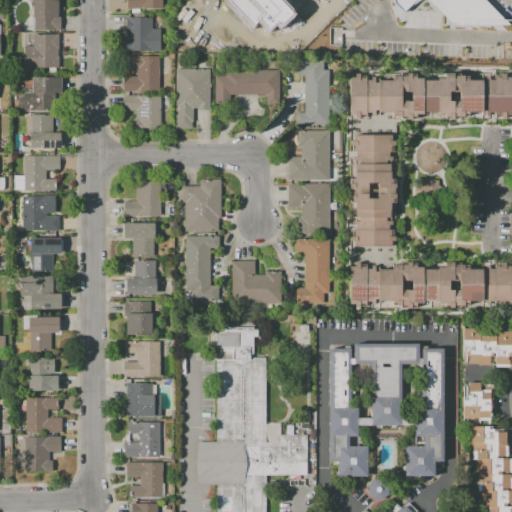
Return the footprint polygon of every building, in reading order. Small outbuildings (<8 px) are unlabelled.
[(31,0),(57,0),(57,15),(60,15),(60,31),(28,30),(28,16),(31,16),(31,0)] [(161,0),(161,10),(127,9),(127,0),(161,0)] [(270,0),(288,18),(273,34),(269,30),(263,35),(252,23),(247,27),(223,3),(226,0),(270,0)] [(482,0),(511,29),(448,27),(423,1),(398,25),(379,6),(385,0),(482,0)] [(126,17),(151,18),(151,28),(159,29),(159,50),(125,50),(126,17)] [(24,46),(32,46),(32,34),(58,34),(58,68),(23,67),(24,46)] [(123,56),(158,56),(158,91),(123,91),(123,77),(136,77),(137,68),(123,68),(123,56)] [(296,60),(324,60),(323,69),(329,69),(328,123),(295,123),(295,112),(304,113),(305,75),(295,74),(296,60)] [(174,68),(209,69),(208,108),(192,108),(192,128),(173,128),(174,68)] [(214,69),(280,70),(279,104),(266,104),(266,95),(229,94),(229,103),(213,102),(214,69)] [(348,77),(355,77),(355,73),(360,73),(360,76),(366,76),(366,79),(370,79),(370,76),(379,76),(379,80),(392,80),(392,74),(416,73),(416,78),(443,78),(443,73),(469,73),(489,73),(489,80),(494,80),(494,73),(508,73),(508,77),(511,77),(511,119),(494,119),(494,112),(490,113),(490,117),(482,117),(482,113),(470,113),(470,117),(465,117),(465,118),(444,119),(444,115),(417,115),(417,119),(392,119),(392,113),(379,113),(379,118),(355,118),(355,116),(348,116),(348,77)] [(32,76),(62,77),(62,92),(55,92),(54,112),(19,111),(19,93),(31,93),(32,76)] [(122,95),(161,96),(160,130),(131,130),(131,119),(135,119),(135,111),(122,111),(122,95)] [(32,115),(52,115),(52,130),(60,130),(60,148),(30,148),(30,132),(31,132),(32,115)] [(298,130),(329,131),(328,180),(286,179),(287,157),(301,157),(301,147),(297,147),(298,130)] [(393,135),(393,152),(391,152),(391,178),(396,178),(395,225),(389,225),(389,229),(395,229),(395,241),(391,241),(391,247),(353,247),(353,241),(349,241),(349,236),(351,236),(351,229),(356,229),(356,225),(352,225),(353,221),(358,221),(358,217),(353,217),(353,204),(349,204),(350,157),(347,157),(347,151),(353,151),(353,145),(350,145),(350,140),(353,140),(353,135),(393,135)] [(23,156),(58,157),(58,170),(46,170),(46,179),(58,179),(57,192),(22,191),(23,156)] [(181,186),(199,187),(199,180),(220,180),(219,232),(180,231),(181,186)] [(136,181),(160,182),(159,217),(123,217),(123,201),(136,201),(136,181)] [(414,199),(436,200),(437,182),(414,181),(414,199)] [(287,184),(330,185),(329,233),(296,233),(297,217),(301,218),(301,207),(287,207),(287,184)] [(21,195),(55,196),(54,211),(60,211),(60,232),(20,231),(21,195)] [(153,223),(153,256),(132,256),(132,239),(123,239),(123,223),(153,223)] [(184,236),(219,237),(219,244),(211,244),(210,273),(218,274),(217,300),(183,299),(184,236)] [(25,237),(62,238),(62,254),(54,254),(53,271),(30,270),(30,253),(25,253),(25,237)] [(294,239),(330,239),(329,304),(294,303),(294,287),(304,287),(304,251),(294,251),(294,239)] [(125,278),(133,278),(133,260),(155,260),(155,294),(125,294),(125,278)] [(231,261),(254,262),(254,275),(265,275),(265,271),(282,271),(281,303),(230,302),(231,261)] [(347,266),(355,265),(355,263),(367,263),(367,266),(393,266),(393,262),(417,262),(417,267),(444,266),(444,262),(464,261),(464,265),(469,265),(469,269),(490,269),(490,261),(506,261),(506,266),(511,266),(511,307),(482,307),(481,302),(469,302),(469,308),(437,309),(437,301),(424,301),(424,303),(416,304),(417,308),(355,309),(355,304),(348,305),(347,266)] [(18,275),(52,276),(52,292),(61,292),(60,310),(29,309),(30,302),(17,302),(18,275)] [(124,301),(153,302),(152,334),(123,334),(124,301)] [(29,317),(59,318),(59,332),(51,332),(51,350),(28,350),(29,317)] [(299,332),(298,325),(307,324),(308,332),(299,332)] [(268,422),(280,422),(280,434),(286,434),(285,425),(293,425),(293,434),(306,434),(306,475),(266,476),(266,511),(217,511),(217,483),(197,483),(195,463),(197,441),(217,441),(216,360),(213,360),(213,353),(219,353),(219,347),(213,347),(213,332),(220,332),(220,327),(253,327),(253,329),(258,329),(258,336),(253,336),(254,354),(250,354),(250,359),(253,359),(253,357),(267,357),(267,422),(268,422)] [(478,364),(462,364),(463,328),(480,329),(478,364)] [(480,329),(496,329),(496,331),(495,366),(478,366),(478,364),(480,329)] [(496,331),(511,331),(511,367),(494,367),(495,366),(496,331)] [(125,341),(159,342),(158,376),(125,375),(125,361),(138,361),(138,354),(125,353),(125,341)] [(353,344),(418,345),(417,364),(401,364),(399,425),(370,424),(371,363),(353,363),(353,344)] [(422,348),(445,349),(442,460),(435,460),(434,477),(403,477),(404,444),(422,445),(422,437),(414,437),(416,366),(418,366),(418,359),(422,359),(422,348)] [(328,349),(351,349),(350,405),(359,406),(358,436),(349,436),(349,445),(368,446),(367,477),(336,476),(336,461),(326,461),(328,349)] [(28,358),(52,358),(51,374),(60,374),(59,389),(28,389),(28,358)] [(126,383),(151,383),(151,393),(160,393),(160,417),(126,418),(126,383)] [(466,390),(468,390),(468,383),(479,383),(479,390),(489,390),(490,420),(478,420),(478,418),(463,418),(462,400),(466,400),(466,390)] [(25,397),(59,398),(59,409),(49,408),(49,416),(62,417),(62,433),(24,432),(25,397)] [(126,422),(160,421),(160,457),(122,457),(122,442),(138,441),(137,433),(126,433),(126,422)] [(471,443),(470,427),(507,426),(507,443),(471,443)] [(24,436),(60,437),(60,452),(49,451),(49,460),(53,460),(52,472),(24,471),(24,436)] [(475,459),(471,459),(471,443),(507,443),(507,458),(475,459)] [(511,474),(477,475),(475,475),(475,459),(507,458),(511,458),(511,474)] [(125,463),(162,463),(162,497),(129,497),(129,486),(140,486),(140,477),(125,477),(125,463)] [(511,490),(480,491),(477,491),(477,475),(511,474),(511,490)] [(373,479),(368,485),(368,493),(374,499),(382,499),(389,493),(389,485),(384,481),(379,479),(373,479)] [(511,507),(487,507),(480,507),(480,491),(511,490),(511,507)] [(384,511),(395,502),(400,507),(406,502),(416,511),(384,511)] [(131,511),(131,503),(157,503),(157,511),(131,511)]
